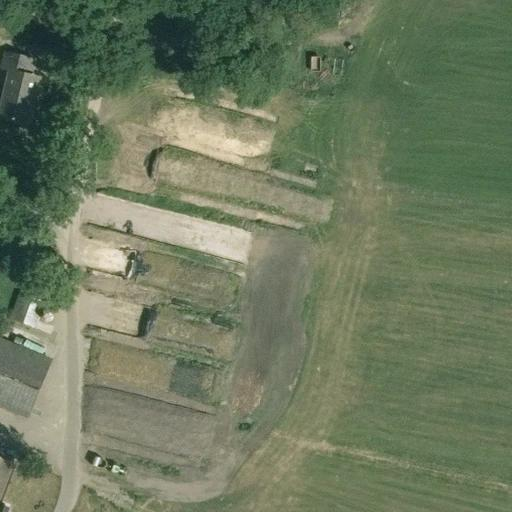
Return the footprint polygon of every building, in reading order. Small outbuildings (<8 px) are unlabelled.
[(42,78),(35,76),(32,75),(36,60),(6,54),(3,71),(11,73),(0,114),(0,116),(28,123),(35,97),(37,98),(42,78)] [(57,321),(56,303),(32,305),(33,323),(57,321)] [(0,405),(28,416),(51,360),(0,339),(0,405)] [(214,427),(202,424),(203,417),(198,416),(195,432),(177,428),(173,448),(209,455),(214,427)] [(0,483),(8,461),(0,458),(0,483)]
